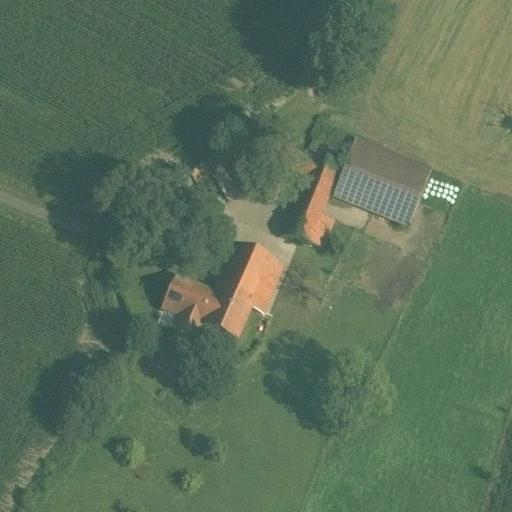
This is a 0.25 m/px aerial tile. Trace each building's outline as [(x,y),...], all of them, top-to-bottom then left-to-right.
[(431,175),(355,144),(332,200),(408,230),(431,175)] [(316,163),(279,148),(271,169),(308,184),(316,163)] [(308,184),(286,238),(309,247),(338,172),(316,163),(308,184)] [(325,290),(280,271),(234,250),(220,282),(268,301),(276,304),(266,326),(303,341),(310,325),(325,290)] [(268,301),(220,282),(213,298),(177,282),(163,313),(180,320),(176,328),(196,337),(200,329),(236,345),(250,312),(262,317),(262,316),(268,301)] [(310,325),(303,341),(311,344),(318,328),(310,325)]
